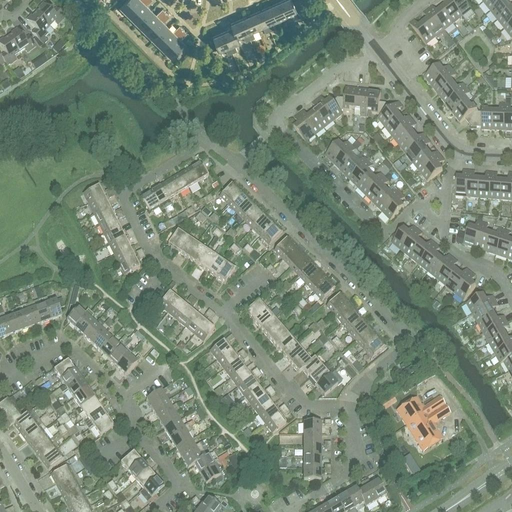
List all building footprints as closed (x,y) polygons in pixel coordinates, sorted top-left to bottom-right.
[(128,16),(144,0),(127,0),(120,8),(128,16)] [(137,25),(151,11),(146,6),(152,0),(144,0),(128,16),(137,25)] [(300,19),(291,0),(284,0),(280,2),(289,22),(290,23),(300,19)] [(463,18),(448,0),(441,0),(442,0),(446,6),(441,9),(454,25),(463,18)] [(448,0),(463,18),(466,23),(475,16),(471,11),(472,10),(463,0),(448,0)] [(490,12),(506,0),(487,0),(483,3),(490,12)] [(497,21),(511,9),(511,8),(509,5),(511,2),(511,0),(506,0),(490,12),(497,21)] [(289,22),(280,2),(271,6),(277,21),(282,19),(285,24),(289,22)] [(57,26),(65,18),(56,9),(52,13),(43,4),(39,9),(40,10),(36,14),(50,27),(55,23),(57,26)] [(272,23),(277,21),(271,6),(261,11),(270,31),(274,29),(272,23)] [(454,25),(441,9),(437,13),(433,7),(428,11),(445,32),(454,25)] [(145,33),(166,13),(162,9),(156,16),(151,11),(137,25),(145,33)] [(504,30),(511,24),(511,9),(497,21),(504,30)] [(270,31),(261,11),(251,15),(257,30),(263,27),(265,33),(270,31)] [(445,32),(428,11),(424,14),(428,20),(423,23),(436,39),(441,34),(445,32)] [(154,42),(168,28),(163,23),(169,16),(166,13),(145,33),(154,42)] [(46,32),(50,27),(36,14),(33,18),(31,16),(27,21),(36,30),(32,34),(36,38),(41,43),(44,46),(48,41),(45,38),(48,35),(46,32)] [(257,30),(251,15),(241,19),(250,40),(255,38),(252,32),(257,30)] [(250,40),(241,19),(231,24),(233,28),(237,39),(238,38),(243,36),(245,42),(250,40)] [(436,39),(423,23),(419,27),(415,21),(410,25),(426,46),(436,39)] [(162,50),(183,30),(179,26),(173,33),(168,28),(154,42),(162,50)] [(240,43),(238,38),(237,39),(233,28),(223,33),(232,53),(237,51),(234,45),(240,43)] [(36,47),(29,37),(24,40),(17,29),(12,33),(13,35),(8,38),(20,54),(25,50),(27,53),(36,47)] [(171,59),(185,45),(180,40),(186,33),(183,30),(162,50),(171,59)] [(232,53),(223,33),(213,37),(220,52),(225,49),(228,55),(232,53)] [(20,54),(8,38),(4,41),(3,39),(0,41),(0,46),(5,54),(0,57),(5,63),(7,67),(17,61),(14,57),(20,54)] [(39,49),(44,46),(41,43),(36,38),(33,41),(39,49)] [(446,53),(454,47),(451,42),(442,48),(446,53)] [(494,55),(510,54),(509,46),(493,47),(494,55)] [(263,51),(256,53),(260,63),(266,59),(263,51)] [(432,87),(453,71),(449,67),(443,71),(440,66),(424,78),(432,87)] [(19,69),(13,73),(17,77),(22,73),(19,69)] [(439,96),(454,84),(451,80),(456,76),(453,71),(432,87),(439,96)] [(446,105),(467,89),(463,84),(458,89),(454,84),(439,96),(446,105)] [(355,110),(358,90),(346,89),(345,99),(338,98),(333,102),(331,100),(326,103),(322,98),(317,101),(334,122),(343,115),(341,113),(350,112),(350,109),(355,110)] [(453,114),(468,102),(465,98),(470,94),(467,89),(446,105),(453,114)] [(367,111),(369,92),(358,90),(355,110),(361,110),(360,117),(366,118),(367,111)] [(400,117),(397,112),(402,108),(399,103),(391,109),(386,104),(380,103),(381,93),(369,92),(367,111),(372,112),(372,114),(380,117),(378,119),(385,129),(400,117)] [(334,122),(317,101),(313,105),(317,111),(312,114),(325,130),(334,122)] [(479,112),(474,105),(472,107),(468,102),(453,114),(460,124),(465,120),(471,128),(479,112)] [(505,132),(505,105),(500,105),(499,112),(494,112),(493,131),(505,132)] [(493,131),(494,112),(488,112),(488,109),(482,109),(482,113),(479,112),(471,128),(481,128),(481,131),(493,131)] [(325,130),(312,114),(308,117),(304,112),(299,116),(316,137),(325,130)] [(316,137),(299,116),(295,119),(299,125),(294,128),(306,144),(316,137)] [(392,138),(413,121),(409,117),(404,121),(400,117),(385,129),(392,138)] [(399,147),(414,135),(411,130),(416,126),(413,121),(392,138),(399,147)] [(406,156),(427,139),(423,135),(418,139),(414,135),(399,147),(406,156)] [(413,165),(428,153),(425,148),(431,144),(427,139),(406,156),(413,165)] [(334,165),(352,146),(348,142),(343,147),(339,143),(325,157),(334,165)] [(342,173),(355,159),(351,155),(356,150),(352,146),(334,165),(342,173)] [(420,174),(441,157),(437,153),(432,157),(428,153),(413,165),(420,174)] [(427,183),(443,171),(439,166),(445,162),(441,157),(420,174),(427,183)] [(350,181),(368,162),(364,158),(359,163),(355,159),(342,173),(350,181)] [(358,189),(372,175),(368,171),(373,166),(368,162),(350,181),(358,189)] [(208,178),(200,163),(189,169),(198,184),(208,178)] [(198,184),(189,169),(180,175),(189,189),(198,184)] [(467,198),(469,172),(463,171),(463,178),(457,178),(455,197),(467,198)] [(478,199),(480,180),(474,179),(475,172),(469,172),(467,198),(478,199)] [(490,200),(492,174),(486,173),(486,180),(480,180),(478,199),(490,200)] [(366,197),(385,178),(381,174),(376,179),(372,175),(358,189),(366,197)] [(501,201),(503,182),(497,181),(498,174),(492,174),(490,200),(501,201)] [(189,189),(180,175),(170,181),(179,195),(189,189)] [(511,202),(511,175),(509,175),(508,182),(503,182),(501,201),(511,202)] [(374,205),(388,191),(384,187),(389,182),(385,178),(366,197),(374,205)] [(416,185),(412,180),(407,183),(411,188),(416,185)] [(179,195),(170,181),(160,186),(169,201),(179,195)] [(215,194),(221,190),(217,184),(211,188),(215,194)] [(229,205),(241,193),(232,185),(224,193),(221,196),(220,197),(229,205)] [(150,192),(159,207),(162,212),(172,206),(169,201),(160,186),(150,192)] [(104,198),(99,187),(83,195),(89,205),(104,198)] [(382,213),(401,194),(397,190),(392,195),(388,191),(374,205),(382,213)] [(159,207),(150,192),(140,198),(149,213),(159,207)] [(237,213),(249,201),(241,193),(229,205),(237,213)] [(390,222),(404,208),(400,203),(405,198),(401,194),(382,213),(390,222)] [(109,208),(104,198),(89,205),(94,216),(109,208)] [(245,221),(257,209),(249,201),(237,213),(245,221)] [(114,218),(109,208),(94,216),(99,226),(114,218)] [(253,229),(265,217),(257,209),(245,221),(253,229)] [(261,237),(273,225),(265,217),(253,229),(261,237)] [(119,228),(114,218),(99,226),(104,236),(119,228)] [(475,249),(483,224),(482,224),(478,222),(475,229),(470,227),(466,236),(459,234),(456,242),(464,244),(463,246),(475,249)] [(485,253),(492,234),(486,232),(489,226),(483,224),(475,249),(485,253)] [(270,246),(282,233),(273,225),(261,237),(270,246)] [(401,252),(418,231),(413,227),(409,233),(404,229),(392,245),(401,252)] [(124,238),(119,228),(104,236),(105,238),(109,246),(124,238)] [(496,256),(505,231),(499,229),(497,236),(492,234),(485,253),(496,256)] [(410,259),(422,244),(418,240),(422,235),(418,231),(401,252),(410,259)] [(507,260),(511,245),(511,241),(508,240),(510,233),(505,231),(496,256),(507,260)] [(178,253),(187,238),(178,232),(168,246),(178,253)] [(223,235),(220,232),(215,237),(209,247),(213,249),(219,240),(223,235)] [(129,249),(124,238),(109,246),(114,256),(129,249)] [(187,259),(197,245),(187,238),(178,253),(187,259)] [(283,259),(295,248),(287,239),(275,251),(283,259)] [(419,266),(436,245),(431,242),(427,247),(422,244),(410,259),(419,266)] [(197,265),(206,251),(197,245),(187,259),(197,265)] [(428,273),(440,258),(436,254),(440,249),(436,245),(419,266),(428,273)] [(219,247),(213,255),(216,257),(221,249),(219,247)] [(291,268),(303,256),(295,248),(283,259),(291,268)] [(135,259),(129,249),(114,256),(119,266),(135,259)] [(206,272),(216,258),(206,251),(197,265),(206,272)] [(299,276),(311,264),(303,256),(291,268),(299,276)] [(437,280),(453,260),(449,256),(444,261),(440,258),(428,273),(437,280)] [(215,278),(225,264),(216,258),(206,272),(215,278)] [(140,269),(135,259),(119,266),(125,277),(140,269)] [(446,287),(458,272),(454,269),(458,263),(453,260),(437,280),(446,287)] [(225,285),(235,271),(225,264),(215,278),(225,285)] [(307,284),(319,273),(311,264),(299,276),(307,284)] [(455,295),(471,274),(467,270),(462,276),(458,272),(446,287),(455,295)] [(314,293),(327,281),(319,273),(307,284),(314,293)] [(464,302),(476,287),(471,283),(476,277),(471,274),(455,295),(464,302)] [(323,301),(335,289),(327,281),(314,293),(323,301)] [(168,314),(179,301),(169,293),(159,307),(168,314)] [(335,315),(348,304),(341,295),(327,306),(335,315)] [(472,315),(495,302),(493,297),(486,301),(483,295),(466,305),(472,315)] [(51,321),(62,317),(59,310),(64,308),(61,299),(49,304),(47,298),(43,299),(51,321)] [(51,321),(43,299),(39,301),(41,307),(34,309),(40,325),(51,321)] [(177,321),(187,308),(179,301),(168,314),(177,321)] [(253,322),(266,311),(259,302),(246,313),(253,322)] [(495,316),(492,311),(498,307),(495,302),(472,315),(478,325),(495,316)] [(318,304),(312,310),(315,313),(321,308),(318,304)] [(342,324),(356,313),(348,304),(335,315),(342,324)] [(40,325),(34,309),(28,312),(25,306),(21,307),(30,329),(40,325)] [(15,310),(18,315),(13,317),(19,333),(30,329),(21,307),(15,310)] [(185,329),(196,315),(187,308),(177,321),(185,329)] [(75,330),(91,313),(88,310),(84,314),(78,309),(67,322),(75,330)] [(261,331),(274,319),(266,311),(253,322),(261,331)] [(84,337),(95,325),(90,320),(94,315),(91,313),(75,330),(84,337)] [(350,333),(363,322),(356,313),(342,324),(350,333)] [(19,333),(13,317),(6,320),(4,314),(0,315),(8,337),(19,333)] [(0,340),(8,337),(0,315),(0,340)] [(194,336),(205,323),(196,315),(185,329),(194,336)] [(483,335),(507,322),(504,317),(498,321),(495,316),(478,325),(483,335)] [(268,339),(281,328),(274,319),(261,331),(268,339)] [(357,341),(370,330),(363,322),(350,333),(357,341)] [(506,335),(503,331),(509,327),(507,322),(483,335),(489,345),(506,335)] [(203,343),(214,330),(205,323),(194,336),(203,343)] [(101,330),(95,325),(84,337),(92,345),(108,328),(105,325),(101,330)] [(100,353),(112,340),(107,336),(111,331),(108,328),(92,345),(100,353)] [(276,348),(289,337),(281,328),(268,339),(276,348)] [(365,350),(378,339),(370,330),(357,341),(365,350)] [(495,355),(511,345),(511,338),(509,340),(506,335),(489,345),(495,355)] [(283,357),(296,345),(289,337),(276,348),(283,357)] [(372,359),(385,348),(378,339),(365,350),(372,359)] [(109,361),(125,344),(124,343),(121,341),(117,345),(112,340),(100,353),(109,361)] [(217,362),(231,351),(224,342),(210,352),(217,362)] [(117,369),(129,356),(124,351),(128,347),(125,344),(109,361),(117,369)] [(291,365),(304,354),(296,345),(283,357),(291,365)] [(511,358),(511,345),(495,355),(500,365),(504,364),(511,358)] [(159,356),(154,351),(150,355),(156,359),(159,356)] [(224,371),(238,360),(231,351),(217,362),(224,371)] [(302,371),(311,363),(311,362),(304,354),(291,365),(299,374),(302,371)] [(126,377),(137,364),(141,359),(138,356),(134,361),(129,356),(117,369),(126,377)] [(309,379),(322,368),(315,359),(311,362),(311,363),(302,371),(309,379)] [(227,375),(231,380),(244,369),(238,360),(224,371),(227,375)] [(61,381),(75,371),(68,362),(54,371),(61,381)] [(282,376),(289,382),(296,373),(289,367),(282,376)] [(406,379),(415,373),(411,367),(402,373),(406,379)] [(330,377),(322,368),(309,379),(317,388),(330,377)] [(238,389),(251,379),(244,369),(231,380),(238,389)] [(206,380),(213,374),(209,370),(202,375),(206,380)] [(62,394),(67,390),(81,381),(75,371),(61,381),(64,387),(59,390),(62,394)] [(325,397),(338,386),(330,377),(317,388),(325,397)] [(244,398),(258,388),(251,379),(238,389),(244,398)] [(74,400),(88,390),(81,381),(67,390),(74,400)] [(441,385),(437,388),(443,397),(447,394),(441,385)] [(251,407),(265,397),(258,388),(244,398),(251,407)] [(167,402),(164,396),(169,393),(167,389),(161,392),(146,401),(153,411),(167,402)] [(80,409),(94,399),(88,390),(74,400),(80,409)] [(258,416),(272,406),(265,397),(251,407),(258,416)] [(385,411),(397,403),(392,397),(380,404),(385,411)] [(416,399),(397,411),(424,453),(443,441),(433,425),(451,414),(445,406),(441,398),(423,409),(416,399)] [(87,419),(101,409),(94,399),(80,409),(87,419)] [(0,417),(2,420),(15,410),(8,400),(0,406),(0,417)] [(158,421),(179,409),(176,405),(171,408),(167,402),(153,411),(158,421)] [(265,425),(279,415),(272,406),(258,416),(265,425)] [(93,428),(107,418),(101,409),(87,419),(93,428)] [(179,422),(175,416),(181,412),(179,409),(158,421),(164,431),(179,422)] [(14,425),(22,419),(22,418),(15,410),(2,420),(9,429),(15,425),(14,425)] [(21,434),(35,423),(28,414),(22,418),(22,419),(14,425),(15,425),(21,434)] [(272,435),(286,424),(279,415),(265,425),(272,435)] [(100,438),(114,428),(107,418),(93,428),(100,438)] [(170,440),(190,428),(188,425),(183,428),(179,422),(164,431),(170,440)] [(28,443),(42,432),(35,423),(21,434),(28,443)] [(321,436),(321,424),(304,424),(304,436),(321,436)] [(191,441),(187,435),(193,432),(190,428),(170,440),(176,450),(191,441)] [(257,445),(268,438),(262,430),(252,436),(257,445)] [(35,452),(49,441),(42,432),(28,443),(35,452)] [(321,447),(321,436),(304,436),(304,447),(321,447)] [(42,461),(56,450),(49,441),(35,452),(42,461)] [(72,441),(67,444),(71,452),(77,449),(72,441)] [(182,460),(202,448),(200,444),(195,447),(191,441),(176,450),(182,460)] [(321,459),(321,447),(304,447),(304,459),(321,459)] [(203,461),(202,460),(199,455),(204,452),(202,448),(182,460),(188,470),(194,466),(203,461)] [(49,470),(63,460),(56,450),(42,461),(49,470)] [(128,474),(141,462),(133,453),(120,465),(128,474)] [(227,453),(217,459),(218,460),(220,464),(227,459),(229,458),(227,453)] [(200,476),(220,464),(218,460),(212,463),(208,457),(202,460),(203,461),(194,466),(200,476)] [(227,459),(220,464),(222,467),(223,469),(231,465),(227,459)] [(321,470),(321,459),(304,459),(304,470),(321,470)] [(136,482),(149,471),(141,462),(128,474),(129,474),(126,476),(129,479),(131,477),(136,482)] [(222,480),(217,471),(222,467),(220,464),(200,476),(206,486),(214,481),(216,484),(218,485),(222,482),(222,480)] [(73,478),(67,467),(52,476),(58,486),(73,478)] [(321,482),(321,470),(304,470),(304,482),(321,482)] [(143,491),(156,479),(149,471),(136,482),(143,491)] [(54,486),(49,476),(38,482),(42,492),(54,486)] [(78,488),(73,478),(58,486),(63,496),(78,488)] [(156,496),(164,488),(156,479),(143,491),(139,494),(147,503),(151,500),(156,496)] [(387,496),(378,482),(372,485),(368,480),(365,482),(376,502),(387,496)] [(376,502),(365,482),(361,484),(364,490),(358,493),(364,504),(366,508),(376,502)] [(84,498),(78,488),(63,496),(68,506),(84,498)] [(364,504),(358,493),(356,489),(346,495),(354,510),(364,504)] [(120,504),(123,508),(128,504),(126,501),(121,495),(116,498),(120,504)] [(350,511),(354,510),(346,495),(336,501),(342,511),(350,511)] [(151,500),(147,503),(150,506),(158,498),(156,496),(151,500)] [(81,511),(89,508),(84,498),(68,506),(71,511),(81,511)] [(200,508),(205,511),(222,511),(223,511),(207,499),(200,508)] [(342,511),(336,501),(326,506),(329,511),(342,511)]
